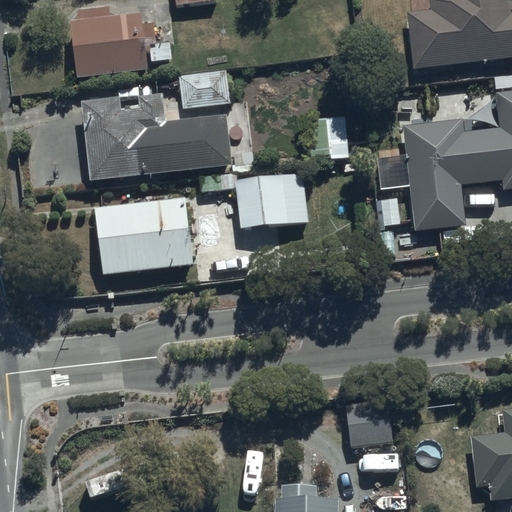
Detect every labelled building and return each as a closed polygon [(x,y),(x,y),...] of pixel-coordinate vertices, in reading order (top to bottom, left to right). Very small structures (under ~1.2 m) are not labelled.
[(215,0),(176,0),(178,12),(216,8),(215,0)] [(511,0),(433,0),(429,5),(431,17),(408,20),(414,75),(511,65),(511,0)] [(78,17),(80,29),(73,30),(79,87),(150,79),(148,60),(152,60),(153,66),(173,64),(171,48),(157,49),(155,31),(145,32),(144,22),(112,25),(111,14),(78,17)] [(227,78),(179,84),(184,116),(232,110),(227,78)] [(503,197),(511,195),(511,98),(494,101),(498,135),(465,139),(464,127),(403,135),(416,238),(466,232),(461,191),(501,186),(503,197)] [(165,104),(141,106),(143,118),(124,120),(122,108),(84,112),(92,190),(235,176),(230,125),(227,125),(227,115),(167,121),(165,104)] [(345,126),(306,129),(309,168),(348,165),(345,126)] [(304,182),(239,191),(246,238),(310,229),(304,182)] [(185,206),(96,217),(104,285),(193,274),(185,206)] [(389,408),(346,412),(350,455),(393,451),(389,408)] [(511,416),(502,417),(504,441),(472,443),(475,494),(490,493),(491,506),(511,504),(511,416)] [(315,511),(316,492),(282,492),(281,511),(315,511)]
